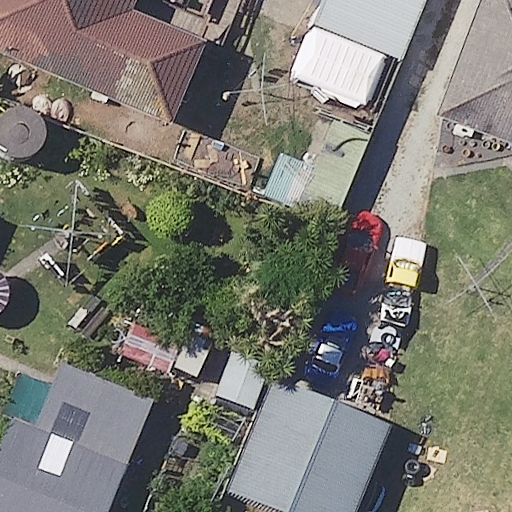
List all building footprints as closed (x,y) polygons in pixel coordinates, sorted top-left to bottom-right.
[(0,0),(0,57),(165,126),(198,45),(118,12),(122,0),(0,0)] [(414,0),(326,0),(316,28),(393,57),(414,0)] [(511,0),(472,0),(429,115),(511,146),(511,0)] [(94,511),(142,399),(34,354),(0,434),(0,511),(94,511)] [(345,511),(378,431),(265,384),(222,490),(276,511),(345,511)]
